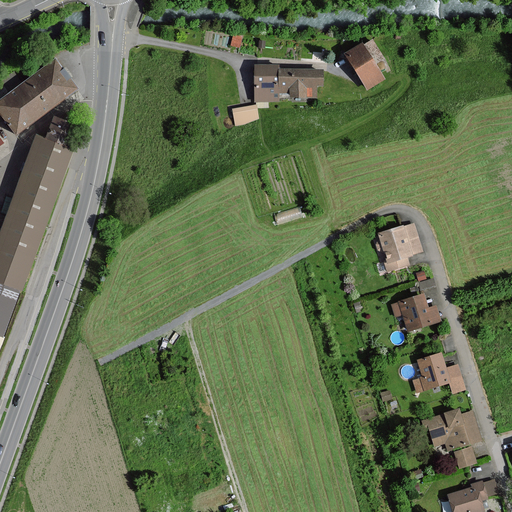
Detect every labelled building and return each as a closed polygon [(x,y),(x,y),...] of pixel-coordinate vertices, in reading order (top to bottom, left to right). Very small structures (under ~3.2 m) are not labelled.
[(346,54),(353,66),(364,84),(368,89),(385,79),(381,73),(363,43),(346,54)] [(56,59),(0,100),(0,111),(16,134),(77,88),(56,59)] [(256,66),(256,101),(266,101),(279,101),(279,93),(291,93),(291,97),(316,97),(316,85),(322,85),(322,70),(279,70),(279,66),(256,66)] [(258,118),(255,105),(240,108),(233,109),(236,126),(258,118)] [(0,351),(6,336),(23,289),(74,150),(67,147),(75,125),(54,118),(46,140),(37,137),(0,238),(0,351)] [(298,205),(281,212),(281,210),(275,213),(278,222),(301,214),(298,205)] [(378,250),(381,251),(385,250),(389,263),(386,263),(388,271),(409,265),(407,257),(412,256),(412,255),(422,252),(414,225),(404,228),(404,226),(391,230),(380,233),(382,240),(378,241),(376,244),(378,250)] [(426,279),(424,271),(417,273),(419,281),(426,279)] [(424,294),(393,304),(397,316),(404,313),(409,330),(441,320),(436,306),(429,309),(424,294)] [(415,381),(418,391),(424,390),(451,382),(454,392),(466,389),(459,364),(446,368),(442,354),(419,361),(424,378),(421,379),(415,381)] [(449,450),(458,447),(470,444),(475,442),(482,440),(473,411),(461,415),(459,409),(445,413),(445,415),(424,421),(427,430),(431,428),(436,445),(446,442),(449,450)] [(476,462),(471,447),(455,452),(460,467),(476,462)] [(474,487),(451,494),(456,511),(477,511),(486,510),(483,500),(490,498),(489,496),(499,493),(495,480),(485,483),(484,481),(473,484),(474,487)]
